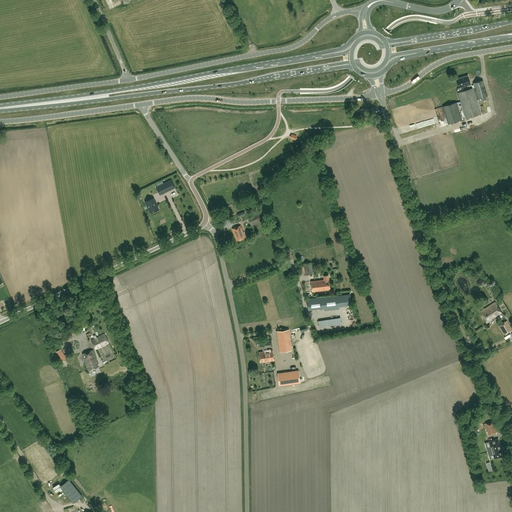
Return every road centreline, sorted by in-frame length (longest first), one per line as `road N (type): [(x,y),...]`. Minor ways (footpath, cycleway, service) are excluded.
road 1 (unclassified): [(511,442),(441,285),(380,94)]
road 2 (unclassified): [(248,511),(242,355),(214,233),(204,223)]
road 3 (unclassified): [(128,79),(289,48),(333,16),(363,12)]
road 4 (unclassified): [(139,104),(380,94)]
road 5 (primary): [(88,97),(326,67)]
road 6 (primary): [(321,54),(88,97)]
road 7 (unclassified): [(0,321),(204,223)]
road 8 (unclassified): [(380,94),(440,61),(511,47)]
road 9 (unclassified): [(0,121),(139,104)]
road 10 (unclassified): [(204,223),(192,179),(139,104)]
road 11 (unclassified): [(0,96),(128,79)]
